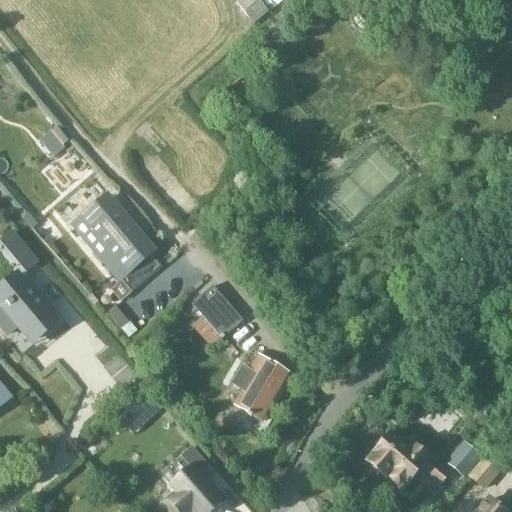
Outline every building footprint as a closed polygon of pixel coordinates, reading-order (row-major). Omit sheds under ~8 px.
[(239,0),(235,4),(253,26),(285,0),(239,0)] [(177,217),(194,201),(155,156),(137,171),(177,217)] [(106,199),(82,219),(111,253),(103,260),(131,293),(161,268),(143,246),(140,248),(135,242),(145,234),(128,214),(123,219),(106,199)] [(20,246),(10,254),(26,273),(35,265),(20,246)] [(8,308),(0,315),(0,327),(7,336),(24,322),(39,340),(58,324),(17,275),(0,288),(0,292),(9,303),(6,305),(8,308)] [(108,343),(93,356),(103,368),(118,355),(108,343)] [(238,411),(239,410),(261,423),(270,407),(269,407),(289,374),(257,356),(248,371),(242,367),(231,385),(242,391),(233,407),(238,411)] [(0,383),(0,409),(13,399),(0,383)] [(408,452),(390,435),(365,463),(400,493),(421,469),(440,486),(447,477),(413,447),(408,452)] [(445,464),(464,479),(481,459),(461,444),(445,464)] [(215,511),(226,503),(201,474),(209,468),(192,448),(180,458),(189,468),(167,488),(172,494),(159,505),(165,511),(215,511)] [(468,478),(485,492),(500,474),(483,460),(468,478)] [(487,501),(478,511),(511,511),(511,495),(501,487),(489,502),(487,501)]
